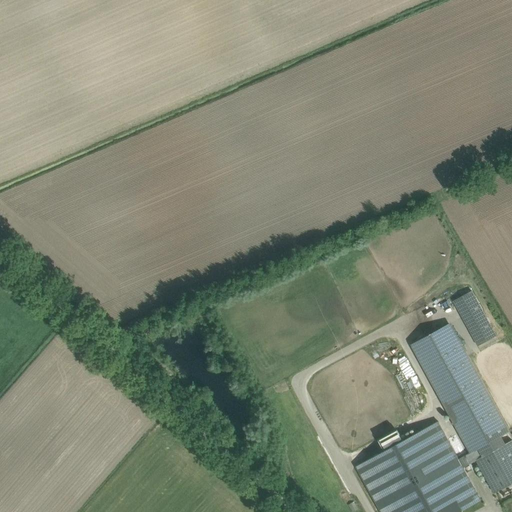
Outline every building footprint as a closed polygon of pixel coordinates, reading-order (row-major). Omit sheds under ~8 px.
[(478,345),(496,335),(472,291),(454,301),(478,345)] [(472,452),(508,433),(449,324),(413,344),(472,452)] [(380,511),(458,511),(481,500),(438,421),(356,466),(380,511)] [(511,440),(476,460),(494,493),(511,482),(511,440)] [(354,501),(348,504),(353,511),(358,508),(354,501)]
